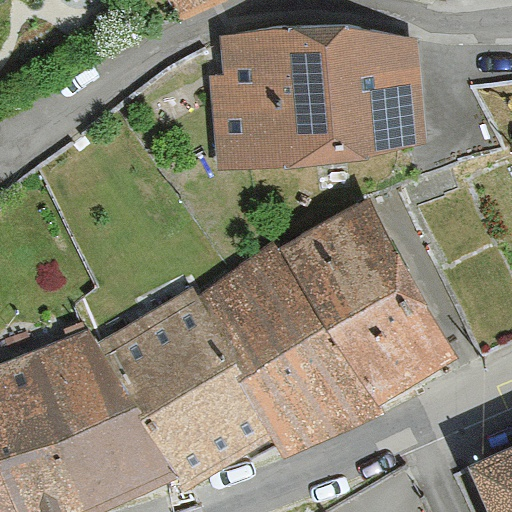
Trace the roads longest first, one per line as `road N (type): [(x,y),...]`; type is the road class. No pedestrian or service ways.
road 1 (residential): [(511,387),(192,511)]
road 2 (residential): [(272,0),(249,2),(179,36),(0,161)]
road 3 (residential): [(511,25),(439,25),(325,0)]
